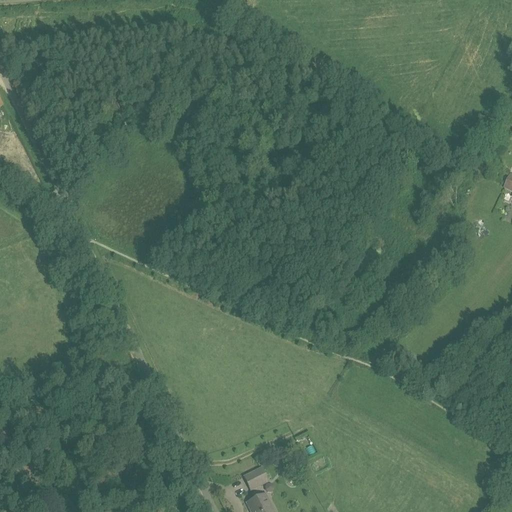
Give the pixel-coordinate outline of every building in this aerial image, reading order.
[(343,118),(357,129),(363,121),(349,110),(343,118)] [(511,175),(510,174),(502,190),(511,195),(511,175)] [(292,471),(289,466),(281,470),(284,476),(292,471)] [(261,468),(243,478),(246,485),(257,480),(261,487),(269,483),(261,468)] [(274,511),(265,494),(245,504),(249,511),(274,511)]
